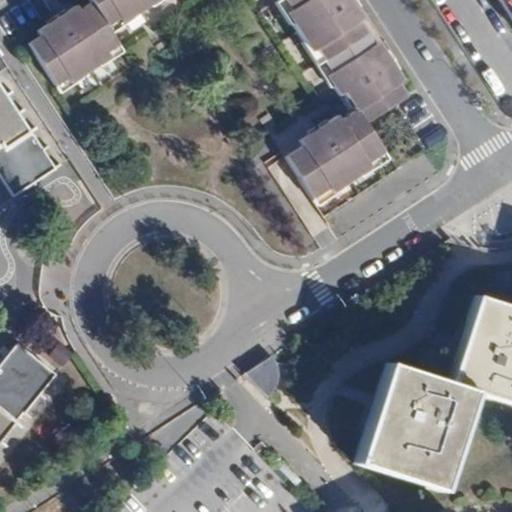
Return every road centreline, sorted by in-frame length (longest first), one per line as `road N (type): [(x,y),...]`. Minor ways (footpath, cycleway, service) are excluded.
road 1 (residential): [(212,229),(166,214),(120,229),(90,273),(94,326),(131,365),(185,371),(230,342),(246,291)]
road 2 (residential): [(500,166),(318,285),(246,291)]
road 3 (residential): [(500,166),(388,0)]
